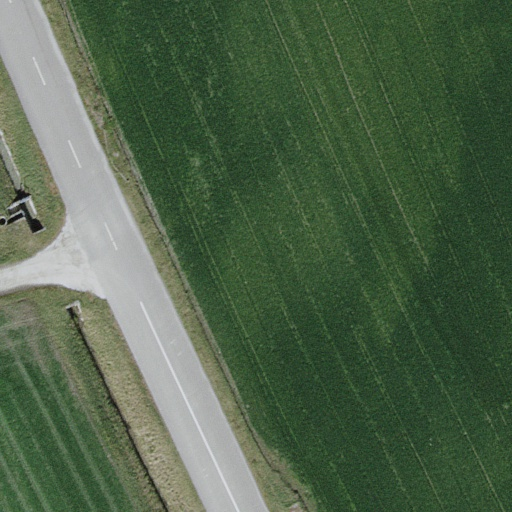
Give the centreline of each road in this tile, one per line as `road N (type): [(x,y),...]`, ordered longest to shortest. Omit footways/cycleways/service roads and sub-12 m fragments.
road 1 (unclassified): [(235,511),(118,264),(13,0)]
road 2 (track): [(0,302),(118,264)]
